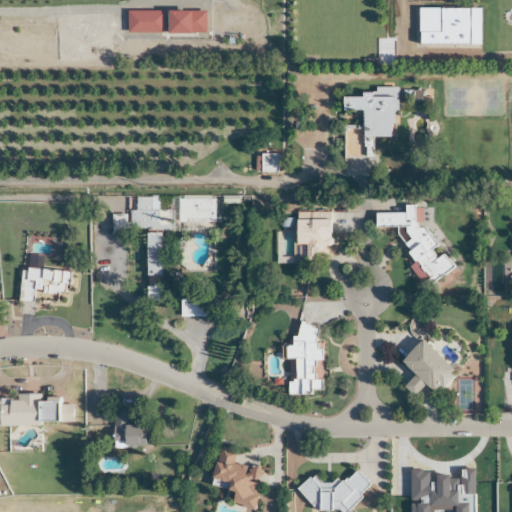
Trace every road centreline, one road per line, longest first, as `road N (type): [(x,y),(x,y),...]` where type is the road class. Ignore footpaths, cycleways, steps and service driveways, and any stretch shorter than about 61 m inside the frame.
road 1 (residential): [(0,348),(123,359),(270,415),(339,428)]
road 2 (residential): [(390,428),(511,428)]
